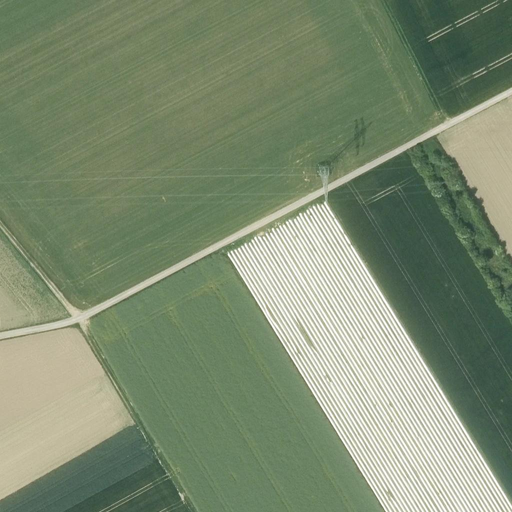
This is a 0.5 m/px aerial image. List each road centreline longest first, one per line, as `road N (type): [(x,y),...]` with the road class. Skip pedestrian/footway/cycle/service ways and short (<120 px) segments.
road 1 (track): [(511,91),(78,319),(0,337)]
road 2 (track): [(195,511),(85,329),(0,225)]
road 3 (track): [(446,125),(381,0)]
